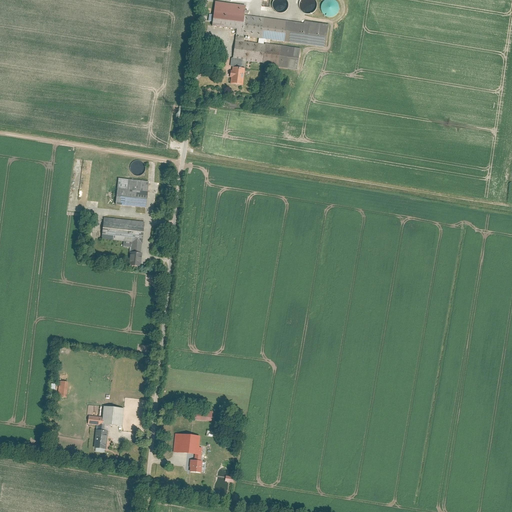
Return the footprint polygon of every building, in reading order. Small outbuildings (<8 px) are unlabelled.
[(284,0),(275,0),(271,3),(278,14),(290,8),(286,1),(285,1),(284,0)] [(322,5),(322,9),(322,12),(324,15),(327,16),(331,17),(334,16),(337,14),(338,11),(339,8),(338,4),(336,2),(333,0),(332,0),(327,0),(326,0),(324,2),(322,5)] [(237,29),(232,60),(243,61),(262,64),(262,65),(298,70),(301,48),(265,43),(265,39),(325,47),(328,24),(310,22),(310,24),(247,15),(248,6),(215,2),(213,17),(212,22),(212,26),(237,29)] [(231,76),(230,84),(242,85),(244,68),(242,68),(243,61),(232,60),(232,61),(231,61),(230,66),(232,66),(232,71),(230,71),(229,76),(231,76)] [(130,165),(130,168),(130,171),(131,173),(133,175),(135,176),(138,176),(141,176),(143,174),(144,172),(145,170),(145,168),(145,165),(143,163),(141,162),(139,161),(136,161),(134,162),(132,163),(130,165)] [(118,180),(115,206),(145,208),(147,183),(118,180)] [(144,222),(103,219),(101,241),(142,244),(144,222)] [(141,253),(129,253),(128,267),(140,267),(141,253)] [(57,398),(66,399),(68,384),(59,383),(57,398)] [(103,407),(102,425),(123,427),(125,409),(103,407)] [(212,420),(212,410),(193,410),(193,420),(212,420)] [(101,426),(102,418),(88,417),(88,425),(101,426)] [(106,431),(95,431),(93,449),(104,450),(106,431)] [(175,435),(173,451),(199,453),(200,437),(175,435)] [(190,461),(189,473),(201,474),(202,462),(190,461)]
